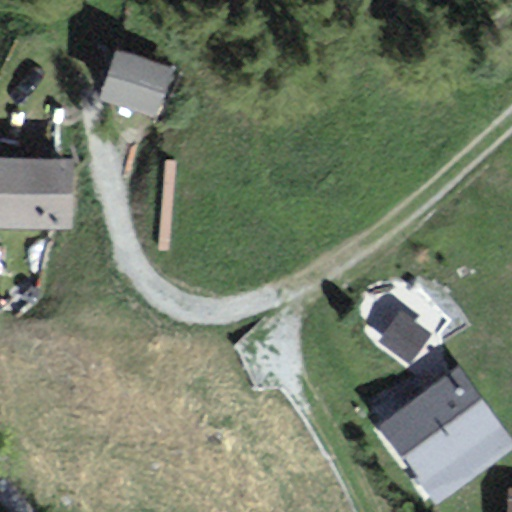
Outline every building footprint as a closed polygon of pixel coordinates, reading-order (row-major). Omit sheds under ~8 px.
[(167,71),(111,53),(97,97),(153,115),(167,71)] [(66,162),(0,160),(0,231),(64,234),(66,162)] [(392,309),(369,340),(402,365),(425,334),(392,309)] [(455,365),(366,425),(420,505),(509,445),(455,365)] [(511,511),(511,492),(498,493),(498,511),(511,511)]
